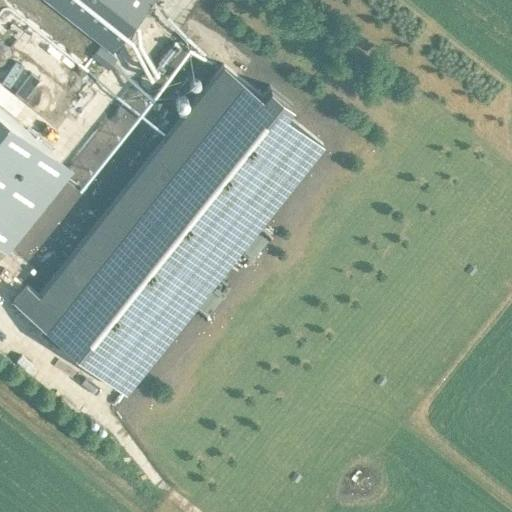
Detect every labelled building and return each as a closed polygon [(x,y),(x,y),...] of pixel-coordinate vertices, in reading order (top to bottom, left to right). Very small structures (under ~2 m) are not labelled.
[(0,0),(0,78),(67,132),(109,78),(10,0),(0,0)] [(47,0),(112,51),(152,0),(47,0)] [(87,33),(76,48),(84,54),(96,40),(87,33)] [(25,284),(12,300),(124,390),(322,143),(283,112),(291,102),(269,85),(261,94),(222,63),(38,294),(25,284)] [(0,215),(51,151),(0,110),(0,215)]
